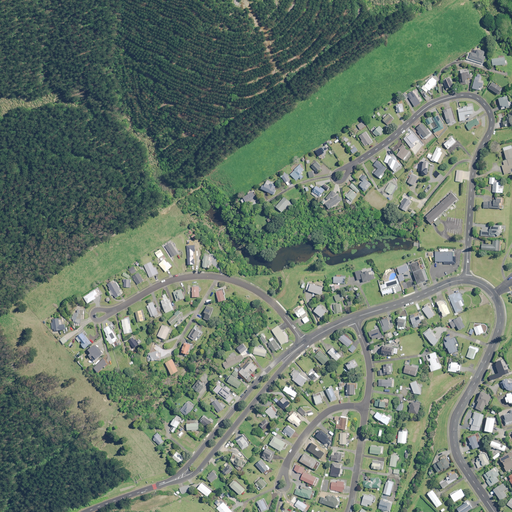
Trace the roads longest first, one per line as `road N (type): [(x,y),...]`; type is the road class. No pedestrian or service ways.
road 1 (residential): [(465,279),(472,171),(491,124),(479,99),(435,101),(350,166)]
road 2 (tertiary): [(465,279),(492,293),(500,318),(455,416),(453,438),(494,511)]
road 3 (residential): [(115,309),(183,276),(217,276),(265,297),(303,343)]
road 4 (tertiary): [(290,354),(196,472),(157,484)]
road 5 (tertiary): [(157,484),(187,465),(273,363),(290,354)]
